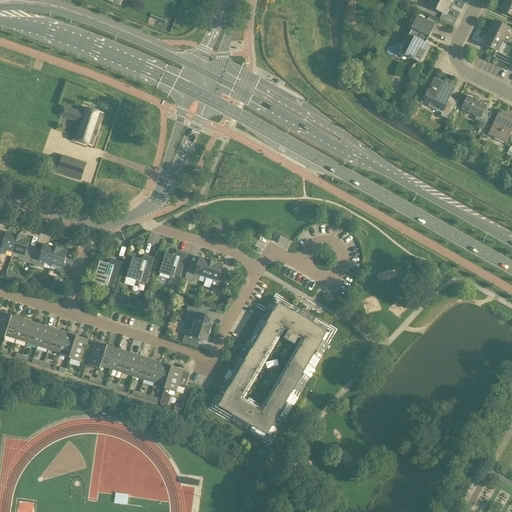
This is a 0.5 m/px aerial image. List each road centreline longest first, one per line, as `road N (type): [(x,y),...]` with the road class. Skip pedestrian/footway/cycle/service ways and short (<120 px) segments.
road 1 (primary): [(206,99),(511,267)]
road 2 (primary): [(511,241),(216,75)]
road 3 (primary): [(197,66),(62,12),(0,7)]
road 4 (primary): [(0,21),(60,35),(188,89)]
road 5 (residential): [(213,359),(66,312)]
road 6 (residential): [(259,269),(141,213)]
road 7 (residential): [(511,92),(467,70),(458,57),(481,0)]
